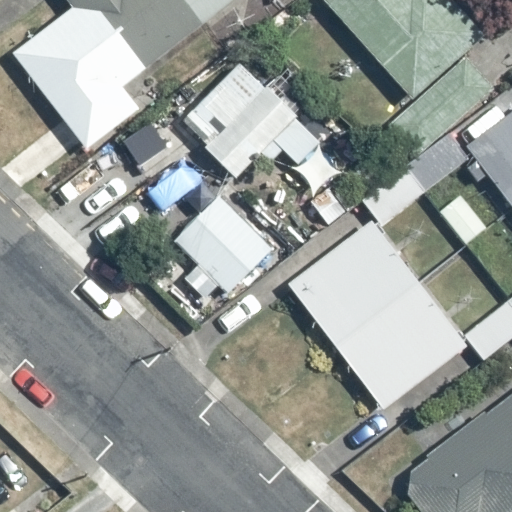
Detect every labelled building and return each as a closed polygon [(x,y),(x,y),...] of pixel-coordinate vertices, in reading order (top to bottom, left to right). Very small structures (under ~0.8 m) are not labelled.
[(62,0),(68,7),(9,51),(84,149),(137,109),(118,85),(231,0),(62,0)] [(321,0),(411,100),(486,34),(455,0),(321,0)] [(239,60),(180,118),(237,175),(273,138),(298,163),(320,142),(239,60)] [(467,160),(448,134),(499,91),(472,60),(395,126),(419,155),(360,199),(379,225),(467,160)] [(511,112),(466,147),(511,207),(511,112)] [(457,186),(436,204),(467,242),(488,224),(457,186)] [(219,192),(172,238),(198,265),(186,277),(206,297),(218,285),(227,294),(274,249),(219,192)] [(370,221),(287,286),(384,411),(468,347),(370,221)] [(481,357),(511,335),(511,299),(464,332),(481,357)] [(511,511),(511,387),(410,465),(407,496),(419,511),(511,511)]
